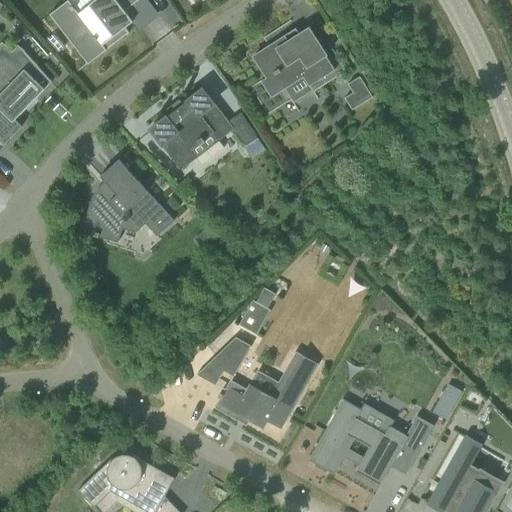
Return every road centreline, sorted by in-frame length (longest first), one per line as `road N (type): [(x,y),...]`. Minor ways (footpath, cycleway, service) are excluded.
road 1 (residential): [(263,0),(83,133),(22,198)]
road 2 (residential): [(316,511),(105,392),(89,372)]
road 3 (residential): [(89,372),(22,198)]
road 4 (tertiary): [(511,140),(451,0)]
